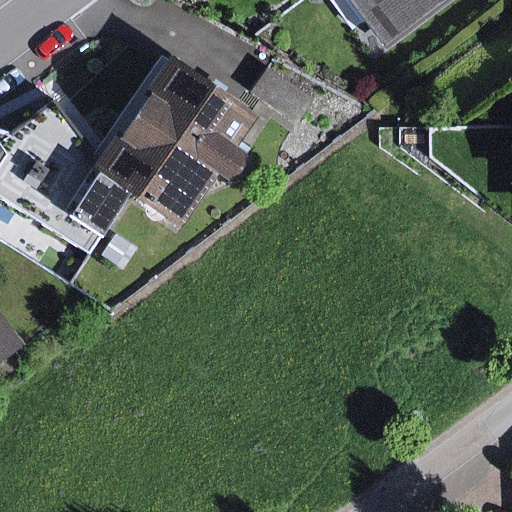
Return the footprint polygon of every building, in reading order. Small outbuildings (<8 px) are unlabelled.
[(364,0),(390,34),(435,0),(364,0)] [(171,56),(101,160),(138,182),(188,214),(222,162),(238,172),(250,150),(237,141),(255,106),(171,56)] [(279,64),(264,88),(309,115),(324,91),(279,64)] [(101,160),(60,99),(20,130),(10,137),(17,150),(0,175),(0,183),(98,245),(138,182),(101,160)] [(0,175),(17,150),(10,137),(20,130),(3,124),(0,126),(0,175)] [(0,361),(32,337),(0,295),(0,361)]
